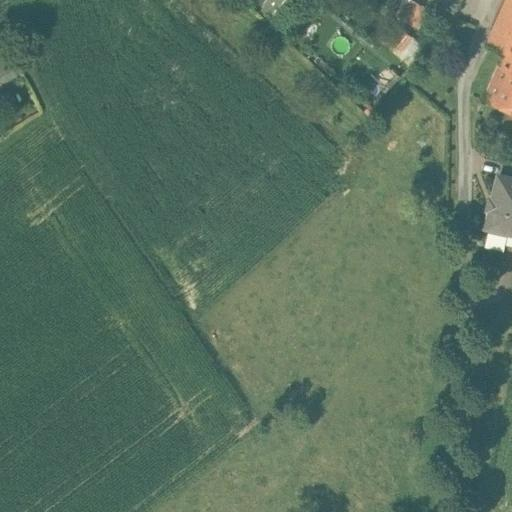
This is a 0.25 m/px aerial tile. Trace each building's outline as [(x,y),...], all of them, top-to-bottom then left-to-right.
[(458,0),(429,0),(454,11),(458,0)] [(511,0),(504,0),(492,28),(497,30),(489,46),(504,52),(505,48),(511,32),(511,0)] [(511,51),(505,48),(504,52),(483,98),(511,110),(511,51)] [(9,64),(0,68),(0,70),(5,80),(15,74),(9,64)] [(511,177),(497,174),(484,225),(487,225),(483,240),(503,245),(506,230),(511,231),(511,177)] [(511,231),(506,230),(503,245),(483,240),(487,225),(484,225),(481,240),(511,247),(511,231)]
